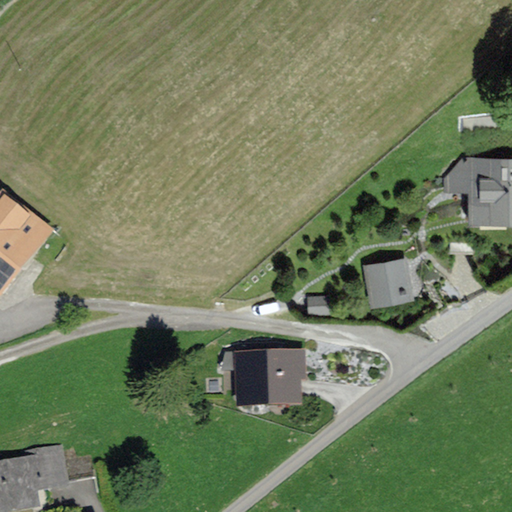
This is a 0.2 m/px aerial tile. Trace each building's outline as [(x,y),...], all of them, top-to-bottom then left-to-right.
[(509,216),(511,215),(511,164),(476,165),(477,209),(509,208),(509,216)] [(0,282),(39,233),(4,205),(0,209),(0,282)] [(401,263),(370,268),(375,298),(407,293),(401,263)] [(247,399),(290,397),(290,378),(299,378),(298,359),(273,360),(273,347),(245,348),(247,399)] [(0,471),(0,506),(32,501),(30,490),(63,484),(57,451),(28,456),(29,466),(0,471)]
